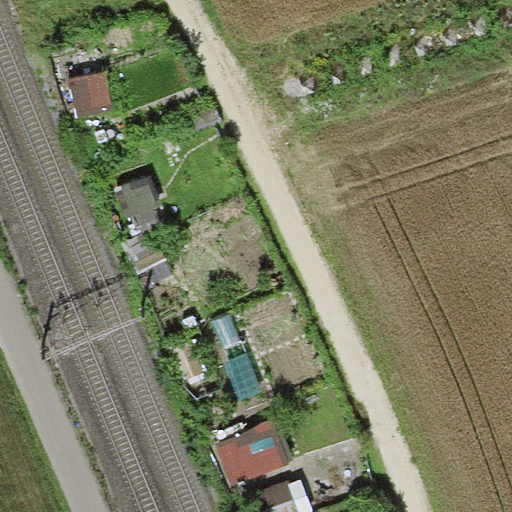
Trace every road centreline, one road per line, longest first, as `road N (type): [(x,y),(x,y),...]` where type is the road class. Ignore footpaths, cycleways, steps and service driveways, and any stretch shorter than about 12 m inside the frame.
road 1 (track): [(412,511),(261,160),(178,0)]
road 2 (unclassified): [(0,294),(92,511)]
